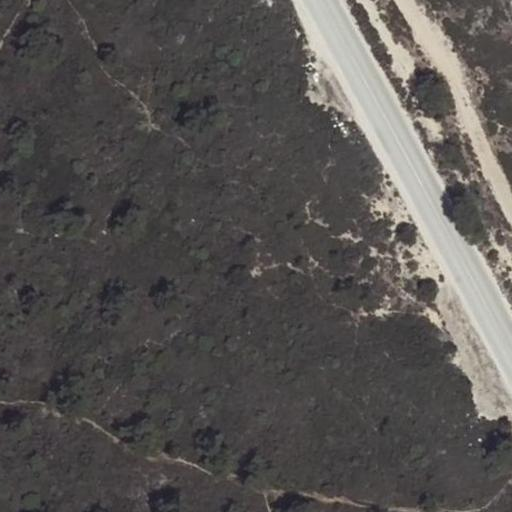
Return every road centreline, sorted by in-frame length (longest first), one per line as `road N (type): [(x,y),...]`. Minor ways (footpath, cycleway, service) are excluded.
road 1 (unclassified): [(315,0),(511,364)]
road 2 (track): [(511,212),(406,0)]
